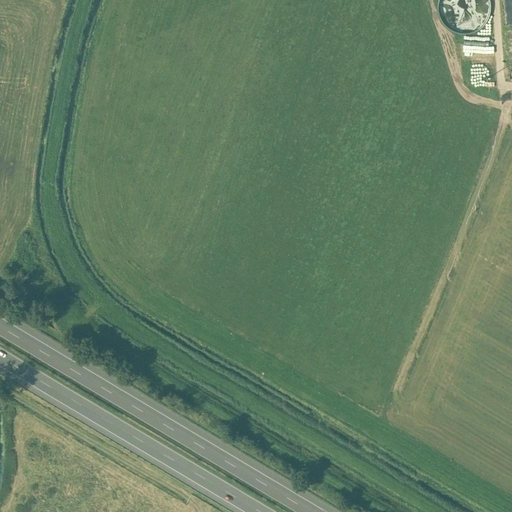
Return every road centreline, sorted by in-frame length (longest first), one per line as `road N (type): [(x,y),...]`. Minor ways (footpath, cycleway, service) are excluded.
road 1 (motorway): [(318,511),(0,319)]
road 2 (motorway): [(0,353),(266,511)]
road 3 (track): [(382,511),(169,383)]
road 4 (track): [(0,384),(189,497),(196,511)]
